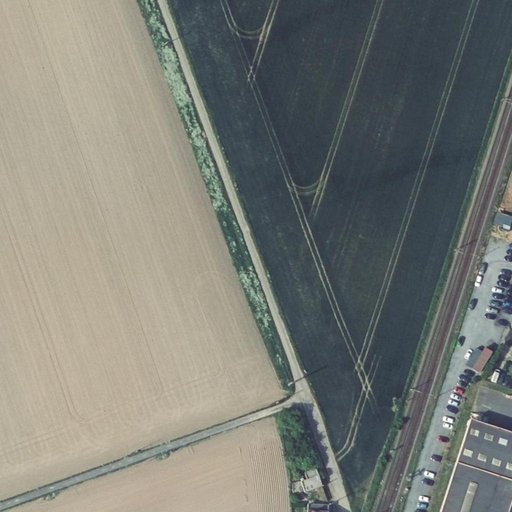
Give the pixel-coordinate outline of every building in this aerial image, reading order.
[(508,228),(511,215),(511,208),(500,205),(493,224),(508,228)] [(485,349),(472,369),(479,374),(492,353),(485,349)] [(511,434),(471,421),(458,461),(511,480),(511,434)] [(508,511),(511,502),(511,480),(458,461),(440,511),(508,511)] [(301,481),(305,493),(322,486),(316,469),(305,473),(307,479),(301,481)]
